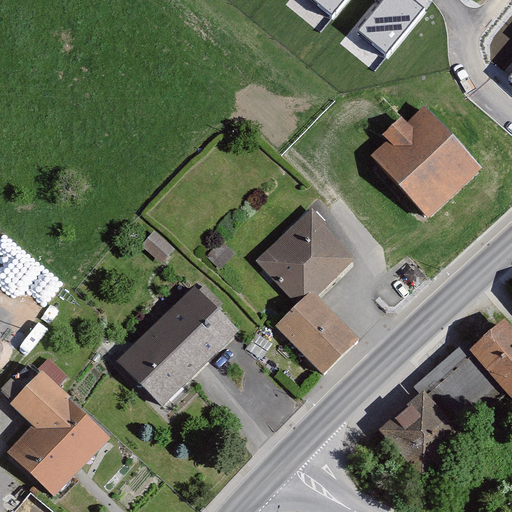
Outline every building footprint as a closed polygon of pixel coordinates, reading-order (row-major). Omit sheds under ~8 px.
[(347,0),(311,0),(333,18),(347,0)] [(421,9),(410,0),(377,0),(352,30),(383,55),(421,9)] [(398,135),(379,149),(423,208),(483,165),(439,106),(419,121),(412,112),(391,127),(398,135)] [(261,259),(303,306),(319,292),(355,260),(312,213),(261,259)] [(0,366),(65,280),(29,254),(0,292),(0,315),(7,320),(0,329),(0,366)] [(241,333),(198,287),(121,359),(164,405),(241,333)] [(303,306),(282,325),(322,369),(359,336),(319,292),(303,306)] [(422,382),(426,387),(385,425),(425,468),(466,431),(461,426),(505,386),(511,393),(511,326),(505,318),(471,349),(466,342),(422,382)] [(3,389),(14,399),(36,376),(25,366),(3,389)] [(114,434),(47,374),(17,408),(40,428),(17,454),(60,493),(114,434)]
